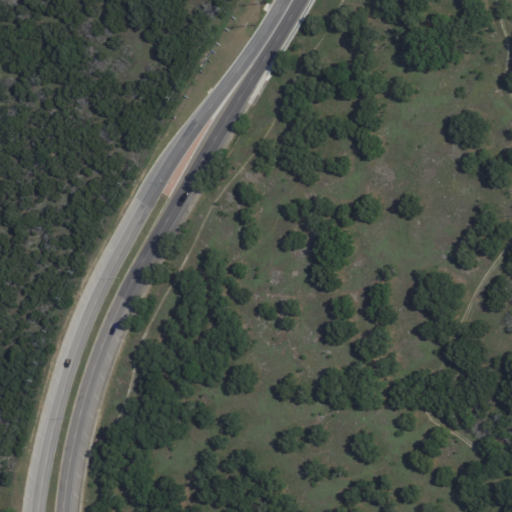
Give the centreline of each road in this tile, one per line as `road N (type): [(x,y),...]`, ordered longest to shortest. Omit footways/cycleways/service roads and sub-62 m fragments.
road 1 (secondary): [(280,0),(182,138),(99,288),(63,382),(36,511)]
road 2 (secondary): [(62,511),(81,406),(111,321),(295,9)]
